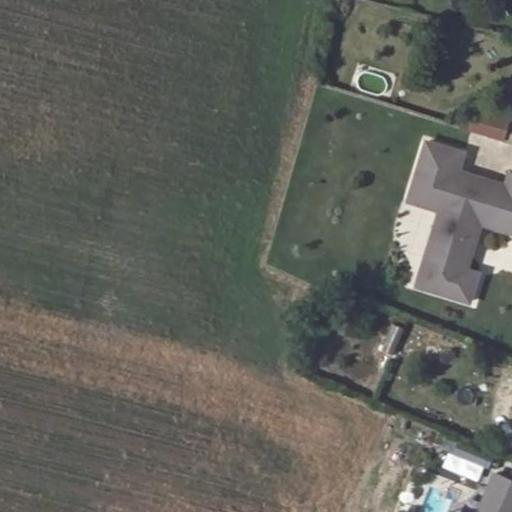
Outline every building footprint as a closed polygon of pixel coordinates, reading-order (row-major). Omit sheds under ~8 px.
[(479,111),(474,133),(511,143),(511,122),(510,122),(511,119),(479,111)] [(454,152),(416,141),(401,195),(417,200),(415,206),(431,210),(426,228),(441,233),(432,261),(418,257),(410,286),(463,301),(471,272),(459,269),(463,256),(460,251),(464,239),(467,240),(473,222),(511,233),(511,171),(502,169),(497,184),(449,170),(454,152)] [(417,200),(401,195),(399,201),(415,206),(417,200)] [(441,233),(426,228),(418,257),(432,261),(441,233)] [(511,511),(511,477),(493,470),(474,511),(511,511)]
